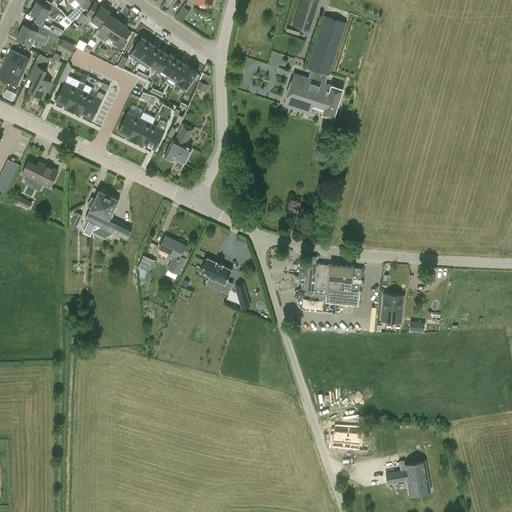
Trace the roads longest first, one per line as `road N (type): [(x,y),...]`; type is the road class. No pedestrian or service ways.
road 1 (unclassified): [(345,511),(255,234)]
road 2 (tertiary): [(255,234),(367,256),(511,263)]
road 3 (tertiary): [(197,204),(0,109)]
road 4 (residential): [(197,204),(223,145),(219,58)]
